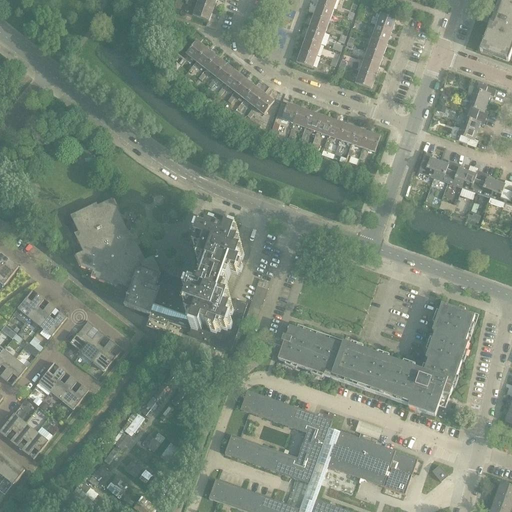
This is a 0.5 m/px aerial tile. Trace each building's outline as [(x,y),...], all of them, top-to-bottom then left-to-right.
[(217,0),(199,0),(198,5),(214,10),(217,0)] [(320,0),(318,6),(334,11),(337,0),(320,0)] [(511,54),(511,0),(503,0),(495,26),(491,24),(482,49),(510,59),(511,54)] [(214,10),(198,5),(194,17),(209,22),(214,10)] [(318,6),(314,17),(330,23),(334,11),(318,6)] [(381,15),(377,26),(393,32),(397,20),(381,15)] [(314,17),(310,29),(326,34),(330,23),(314,17)] [(393,32),(377,26),(373,38),(388,43),(393,32)] [(310,29),(306,40),(322,46),(326,34),(310,29)] [(388,43),(373,38),(369,50),(384,55),(388,43)] [(306,40),(302,52),(317,57),(322,46),(306,40)] [(187,55),(197,63),(207,50),(197,42),(187,55)] [(217,57),(207,50),(197,63),(207,70),(217,57)] [(384,55),(369,50),(365,61),(380,67),(384,55)] [(313,69),(317,57),(302,52),(298,64),(313,69)] [(226,65),(217,57),(207,70),(216,78),(226,65)] [(380,67),(365,61),(361,73),(376,78),(380,67)] [(236,72),(226,65),(216,78),(226,85),(236,72)] [(246,80),(236,72),(226,85),(236,93),(246,80)] [(376,78),(361,73),(356,84),(372,90),(376,78)] [(255,87),(246,80),(236,93),(245,100),(255,87)] [(476,84),(471,99),(488,105),(491,97),(494,98),(497,92),(476,84)] [(265,95),(255,87),(245,100),(255,108),(265,95)] [(275,103),(265,95),(255,108),(265,116),(275,103)] [(488,105),(471,99),(466,113),(486,120),(489,114),(485,113),(488,105)] [(282,120),(294,125),(300,109),(288,105),(282,120)] [(311,113),(300,109),(294,125),(306,129),(311,113)] [(323,117),(311,113),(306,129),(317,133),(323,117)] [(486,120),(466,113),(461,127),(478,133),(481,125),(484,126),(486,120)] [(334,121),(323,117),(317,133),(329,137),(334,121)] [(346,125),(334,121),(329,137),(341,141),(346,125)] [(254,123),(252,128),(258,132),(261,127),(254,123)] [(358,129),(346,125),(341,141),(352,145),(358,129)] [(478,133),(461,127),(456,142),(476,149),(479,142),(475,141),(478,133)] [(369,134),(358,129),(352,145),(364,149),(369,134)] [(273,130),(270,138),(277,140),(280,133),(277,131),(273,130)] [(381,138),(369,134),(364,149),(376,153),(381,138)] [(427,154),(420,174),(434,179),(440,163),(432,160),(433,156),(427,154)] [(448,166),(440,163),(434,179),(448,184),(455,164),(449,162),(448,166)] [(462,166),(455,164),(448,184),(462,189),(468,173),(460,170),(462,166)] [(476,176),(468,173),(462,189),(477,194),(484,174),(478,172),(476,176)] [(490,176),(484,174),(477,194),(491,199),(497,183),(489,180),(490,176)] [(505,204),(511,184),(506,182),(505,186),(497,183),(491,199),(489,203),(503,208),(505,204)] [(162,277),(161,277),(162,274),(154,258),(146,262),(138,246),(141,244),(135,231),(129,234),(113,200),(105,204),(107,208),(100,211),(97,205),(71,217),(75,225),(73,226),(77,234),(75,235),(84,253),(81,254),(85,264),(84,269),(94,272),(92,278),(118,288),(119,285),(131,289),(125,307),(150,316),(149,319),(168,326),(169,322),(187,329),(187,326),(192,328),(189,336),(231,351),(248,305),(236,301),(235,303),(224,299),(227,291),(224,290),(230,272),(239,275),(242,265),(240,264),(243,256),(237,254),(240,245),(234,243),(237,234),(228,231),(226,235),(220,233),(221,232),(212,228),(210,234),(201,231),(198,240),(200,241),(197,250),(203,252),(200,261),(206,263),(203,271),(206,272),(199,290),(191,288),(192,285),(163,275),(162,277)] [(442,204),(440,209),(453,214),(455,209),(455,208),(442,203),(442,204)] [(2,254),(1,255),(0,256),(0,274),(10,262),(5,258),(6,257),(2,254)] [(11,261),(10,262),(0,274),(0,283),(5,287),(20,268),(11,261)] [(33,304),(27,299),(18,310),(30,320),(39,309),(45,301),(40,297),(33,304)] [(435,333),(429,351),(427,358),(414,353),(409,367),(344,344),(343,346),(291,328),(287,338),(285,337),(283,343),(285,344),(279,361),(340,382),(341,380),(410,404),(409,408),(436,418),(439,407),(446,409),(460,370),(469,344),(466,343),(475,317),(465,313),(466,311),(460,309),(459,311),(442,305),(433,332),(435,333)] [(44,313),(39,309),(30,320),(42,329),(50,318),(56,310),(51,306),(44,313)] [(55,322),(50,318),(42,329),(53,338),(68,319),(62,315),(55,322)] [(89,323),(71,345),(82,354),(93,340),(88,336),(94,328),(89,323)] [(6,327),(2,332),(13,340),(17,335),(6,327)] [(99,345),(106,337),(100,332),(93,340),(82,354),(93,363),(104,349),(99,345)] [(111,341),(104,349),(93,363),(105,373),(116,359),(110,354),(117,346),(111,341)] [(0,356),(0,369),(2,367),(7,371),(16,360),(5,351),(0,356)] [(7,371),(1,378),(7,383),(14,376),(19,380),(28,369),(16,360),(7,371)] [(52,393),(61,382),(67,375),(61,370),(54,377),(49,373),(37,387),(49,397),(52,393)] [(65,386),(61,382),(52,393),(63,402),(72,391),(78,384),(72,379),(65,386)] [(77,395),(72,391),(63,402),(74,411),(89,393),(84,388),(77,395)] [(346,511),(335,508),(330,506),(317,501),(322,487),(328,469),(360,480),(362,481),(385,489),(386,489),(395,493),(397,493),(404,496),(406,496),(413,474),(414,473),(418,462),(418,461),(392,452),(377,446),(359,440),(340,433),(340,434),(330,430),(333,423),(322,419),(315,416),(260,397),(248,393),(241,412),(249,415),(307,435),(299,460),(241,440),(232,437),(225,456),(291,479),(295,481),(296,481),(310,486),(301,511),(287,506),(286,506),(281,505),(274,502),(216,481),(210,501),(218,504),(241,511),(346,511)] [(15,415),(0,433),(6,438),(13,431),(17,435),(26,424),(15,415)] [(26,424),(17,435),(11,443),(17,447),(24,440),(29,444),(37,433),(26,424)] [(37,433),(29,444),(23,452),(28,456),(35,449),(41,454),(49,443),(37,433)] [(0,452),(0,469),(8,459),(0,452)] [(17,466),(8,459),(0,469),(0,472),(7,478),(12,472),(17,466)] [(17,466),(12,472),(7,478),(15,485),(26,472),(17,466)] [(440,467),(433,473),(442,483),(449,477),(440,467)] [(511,486),(501,483),(497,495),(511,500),(511,486)] [(511,500),(497,495),(493,506),(508,511),(510,511),(511,508),(511,500)]
